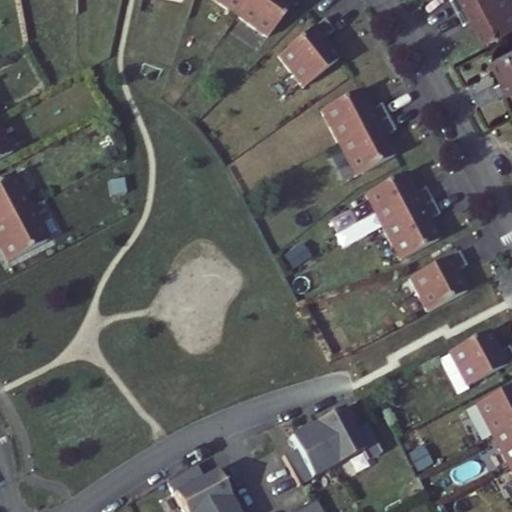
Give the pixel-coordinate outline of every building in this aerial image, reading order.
[(212,0),(236,17),(248,0),(212,0)] [(248,0),(236,17),(267,38),(292,2),(288,0),(248,0)] [(451,0),(450,1),(457,14),(484,0),(451,0)] [(511,27),(511,1),(511,0),(484,0),(457,14),(464,28),(473,23),(484,43),(511,27)] [(278,57),(304,89),(339,61),(323,41),(331,35),(321,22),(278,57)] [(511,49),(492,60),(503,80),(494,85),(501,99),(511,93),(511,49)] [(320,113),(338,145),(386,120),(379,107),(369,112),(359,93),(320,113)] [(386,120),(338,145),(355,178),(394,158),(384,138),(393,133),(386,120)] [(0,159),(12,153),(0,131),(0,159)] [(0,224),(30,209),(13,175),(0,182),(0,224)] [(365,196),(382,229),(431,204),(424,190),(414,195),(404,176),(365,196)] [(431,204),(382,229),(399,262),(438,241),(428,222),(438,216),(431,204)] [(0,248),(7,263),(48,241),(30,209),(0,224),(0,248)] [(408,278),(427,314),(466,293),(454,271),(463,266),(456,252),(408,278)] [(486,334),(447,355),(465,390),(511,364),(511,360),(506,350),(497,355),(486,334)] [(511,389),(475,409),(492,440),(511,429),(511,389)] [(341,408),(315,423),(338,464),(363,450),(369,461),(383,454),(366,423),(353,430),(341,408)] [(338,464),(315,423),(289,437),(296,450),(283,457),(299,486),(338,464)] [(511,429),(492,440),(509,472),(511,470),(511,429)] [(183,511),(208,511),(230,500),(216,473),(203,481),(196,468),(168,484),(183,511)] [(236,511),(230,500),(208,511),(236,511)] [(321,511),(316,502),(297,511),(321,511)]
